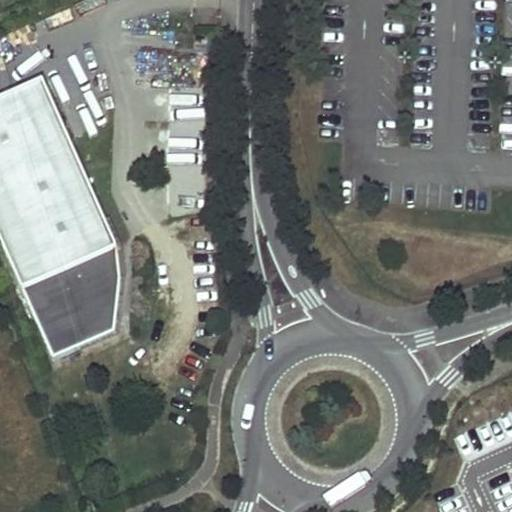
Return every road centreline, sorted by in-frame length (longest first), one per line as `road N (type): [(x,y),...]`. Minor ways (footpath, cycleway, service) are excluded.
road 1 (unclassified): [(255,0),(255,206)]
road 2 (unclassified): [(255,206),(268,364)]
road 3 (unclassified): [(342,337),(255,206)]
road 4 (tertiary): [(511,324),(368,345)]
road 5 (tertiary): [(411,423),(511,324)]
road 6 (tertiary): [(330,498),(385,476),(411,423)]
